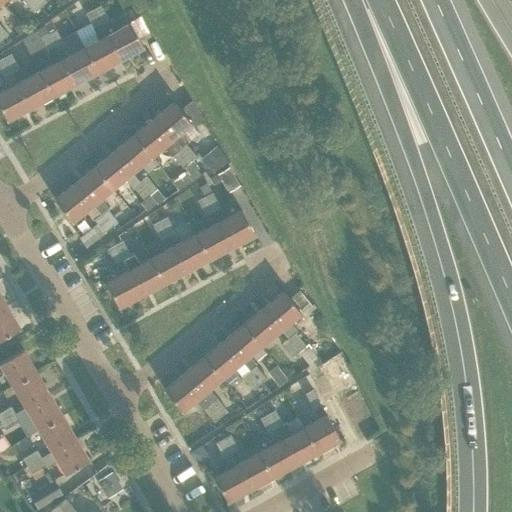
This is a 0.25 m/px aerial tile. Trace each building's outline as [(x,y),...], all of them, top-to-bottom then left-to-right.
[(34,0),(22,0),(33,12),(40,6),(34,0)] [(93,8),(101,23),(109,19),(101,4),(93,8)] [(84,47),(98,71),(120,59),(107,35),(101,23),(93,8),(85,13),(93,27),(78,36),(84,47)] [(107,35),(120,59),(143,47),(138,38),(149,33),(140,17),(107,35)] [(48,33),(56,48),(64,44),(56,29),(48,33)] [(56,48),(48,33),(40,37),(48,52),(56,48)] [(56,48),(75,83),(98,71),(84,47),(73,53),(67,42),(64,44),(56,48)] [(39,71),(53,95),(75,83),(56,48),(48,52),(47,53),(52,64),(39,71)] [(3,57),(11,72),(19,68),(11,53),(3,57)] [(9,87),(0,91),(0,106),(7,120),(30,107),(17,83),(11,72),(3,57),(0,58),(0,69),(3,76),(9,87)] [(17,83),(30,107),(53,95),(39,71),(17,83)] [(174,102),(153,118),(171,139),(178,148),(185,142),(187,141),(180,132),(191,123),(174,102)] [(170,155),(171,154),(178,148),(171,139),(153,118),(134,134),(151,156),(163,146),(170,155)] [(114,150),(132,172),(151,156),(134,134),(114,150)] [(178,148),(189,161),(196,155),(185,142),(178,148)] [(178,148),(171,154),(182,167),(189,161),(178,148)] [(114,150),(94,167),(112,188),(124,178),(132,188),(133,187),(143,199),(150,194),(139,181),(132,172),(114,150)] [(92,204),(100,214),(107,208),(108,207),(100,198),(112,188),(94,167),(75,183),(92,204)] [(229,191),(239,185),(227,167),(217,173),(229,191)] [(146,175),(139,181),(150,194),(157,188),(146,175)] [(218,222),(231,246),(254,234),(241,209),(226,217),(220,207),(207,182),(199,186),(200,189),(212,211),(218,221),(218,222)] [(75,183),(55,200),(72,221),(85,210),(93,220),(93,219),(97,223),(104,232),(110,226),(100,214),(92,204),(75,183)] [(194,193),(198,199),(197,200),(205,215),(212,211),(200,189),(194,193)] [(110,226),(117,221),(107,208),(100,214),(110,226)] [(167,216),(159,220),(167,235),(175,231),(167,216)] [(167,235),(159,220),(152,224),(160,239),(167,235)] [(195,234),(208,258),(231,246),(218,222),(195,234)] [(104,232),(97,223),(81,237),(88,246),(104,233),(104,232)] [(173,246),(186,270),(208,258),(195,234),(173,246)] [(114,244),(122,259),(130,255),(122,240),(114,244)] [(122,259),(114,244),(107,248),(115,263),(122,259)] [(150,258),(164,282),(186,270),(173,246),(150,258)] [(128,270),(141,294),(164,282),(150,258),(139,264),(133,253),(130,255),(122,259),(128,270)] [(141,294),(128,270),(105,282),(118,306),(141,294)] [(280,328),(288,338),(298,351),(305,345),(294,332),(297,330),(289,321),(300,312),(282,290),(262,307),(280,328)] [(0,338),(19,327),(6,305),(0,308),(0,338)] [(243,323),(260,345),(280,328),(262,307),(243,323)] [(247,356),(260,345),(243,323),(223,340),(259,383),(266,378),(247,356)] [(298,351),(288,338),(281,343),(292,356),(298,351)] [(203,356),(221,377),(234,367),(253,389),(259,383),(223,340),(203,356)] [(321,365),(307,345),(299,352),(311,371),(321,365)] [(0,364),(12,385),(36,371),(23,349),(0,362),(0,364)] [(184,372),(220,416),(227,410),(208,388),(221,377),(203,356),(184,372)] [(278,387),(288,379),(276,365),(267,373),(278,387)] [(15,413),(25,407),(49,393),(36,371),(12,385),(2,391),(10,406),(15,413)] [(195,399),(203,408),(214,421),(220,416),(184,372),(164,389),(182,410),(195,399)] [(312,389),(305,394),(313,408),(320,404),(312,389)] [(49,393),(25,407),(15,413),(0,422),(5,429),(19,421),(30,415),(38,429),(62,415),(49,393)] [(15,413),(10,406),(0,411),(0,421),(0,422),(15,413)] [(267,414),(294,463),(317,451),(303,427),(293,433),(286,422),(283,424),(275,409),(267,414)] [(259,451),(272,476),(294,463),(267,414),(259,418),(273,443),(259,451)] [(303,427),(317,451),(340,439),(326,414),(318,418),(303,427)] [(62,415),(38,429),(51,451),(75,437),(62,415)] [(230,434),(222,438),(230,453),(238,448),(230,434)] [(41,457),(26,466),(31,473),(45,464),(47,467),(57,461),(65,473),(88,459),(75,437),(51,451),(41,457)] [(250,488),(236,464),(230,453),(222,438),(214,443),(228,468),(213,476),(227,501),(250,488)] [(41,457),(36,449),(22,458),(26,466),(41,457)] [(236,464),(250,488),(272,476),(259,451),(236,464)] [(117,480),(111,471),(98,479),(104,488),(117,480)] [(38,508),(62,493),(54,480),(29,495),(38,508)] [(75,511),(64,498),(50,510),(52,511),(75,511)]
